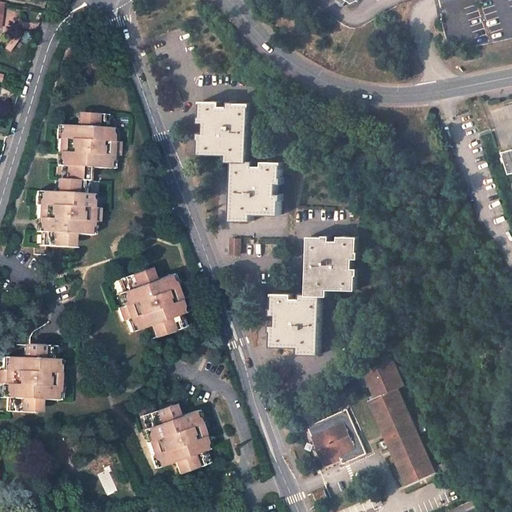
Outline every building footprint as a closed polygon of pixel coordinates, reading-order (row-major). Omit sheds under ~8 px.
[(220,102),(201,102),(201,117),(204,117),(204,123),(204,133),(204,140),(200,140),(200,154),(228,155),(233,156),(233,163),(232,221),(246,221),(247,214),(254,215),(281,216),(282,200),(278,200),(278,194),(278,184),(279,177),(282,178),(283,162),(264,161),(263,167),(255,167),(249,166),(250,103),(236,103),(236,107),(229,107),(220,106),(220,102)] [(109,116),(83,114),(82,127),(57,125),(56,139),(58,139),(58,153),(62,153),(62,156),(59,192),(36,191),(34,205),(36,205),(35,218),(39,218),(38,223),(37,254),(48,255),(49,245),(69,246),(70,233),(93,234),(94,222),(99,222),(99,209),(85,208),(88,169),(112,169),(113,156),(118,156),(119,143),(107,142),(109,116)] [(511,174),(511,150),(502,153),(509,175),(511,174)] [(359,210),(350,210),(350,221),(359,221),(359,210)] [(324,237),(309,237),(307,294),(307,299),(302,299),(293,299),(293,294),(274,293),(274,308),(278,308),(278,315),(277,315),(277,325),(278,325),(278,331),(273,332),(273,347),(300,347),(307,348),(307,354),(321,354),(323,296),(330,296),(330,289),(357,290),(357,275),(354,275),(354,268),(354,258),(354,252),(358,252),(358,237),(340,236),(340,241),(331,241),(324,241),(324,237)] [(242,255),(242,238),(232,238),(232,255),(242,255)] [(146,269),(120,279),(129,304),(119,307),(124,320),(128,319),(132,331),(155,324),(160,336),(162,336),(163,338),(178,332),(177,330),(186,327),(177,303),(181,301),(175,287),(177,286),(173,275),(150,283),(146,269)] [(53,346),(27,345),(27,359),(2,358),(1,371),(0,370),(0,384),(1,385),(1,411),(32,412),(32,399),(58,401),(59,360),(53,360),(53,346)] [(406,381),(396,357),(365,370),(376,394),(406,381)] [(396,390),(408,385),(406,381),(376,394),(377,398),(396,390)] [(433,473),(396,390),(377,398),(372,400),(408,484),(433,473)] [(195,411),(172,419),(167,406),(165,407),(164,405),(149,410),(149,412),(141,416),(150,440),(147,442),(152,456),(151,456),(155,468),(177,460),(182,472),(208,464),(199,438),(208,435),(203,423),(200,424),(195,411)] [(342,466),(367,455),(349,412),(325,422),(329,433),(313,440),(325,466),(340,460),(342,466)] [(326,496),(324,490),(315,493),(317,499),(326,496)]
